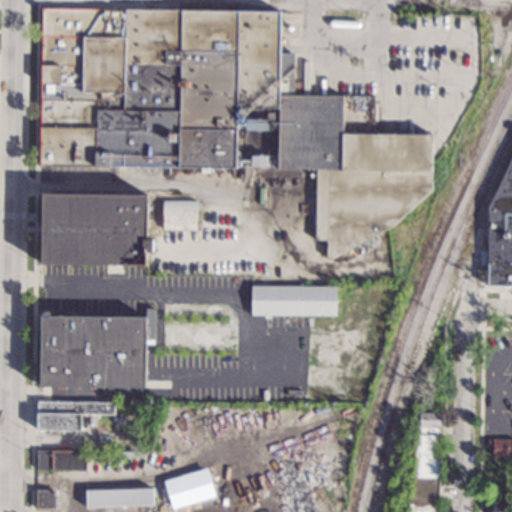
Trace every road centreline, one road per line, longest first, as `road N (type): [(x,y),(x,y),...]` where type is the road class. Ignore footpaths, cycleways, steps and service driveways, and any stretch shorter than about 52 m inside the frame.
road 1 (tertiary): [(14,0),(10,511)]
road 2 (residential): [(461,511),(468,312)]
